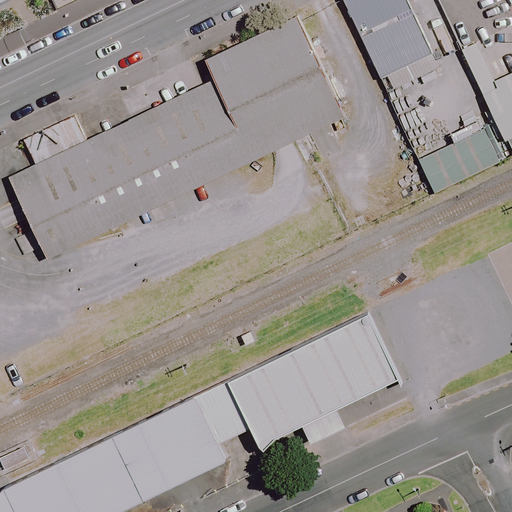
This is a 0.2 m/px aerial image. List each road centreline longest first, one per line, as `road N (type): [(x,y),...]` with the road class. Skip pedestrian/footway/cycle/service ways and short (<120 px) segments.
road 1 (tertiary): [(0,89),(193,0)]
road 2 (residential): [(281,511),(457,430)]
